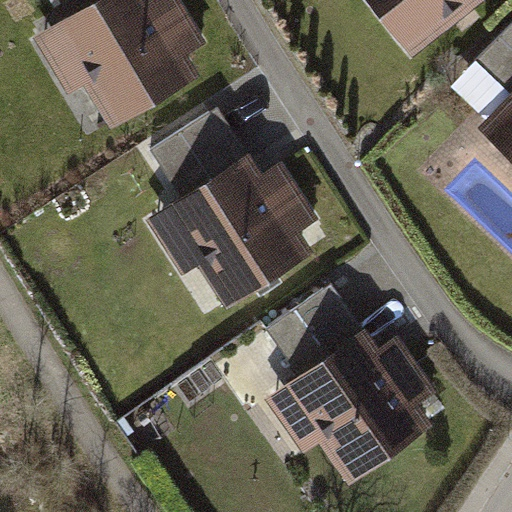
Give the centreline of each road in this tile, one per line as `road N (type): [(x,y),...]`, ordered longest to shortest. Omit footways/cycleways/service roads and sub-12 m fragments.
road 1 (residential): [(511,372),(464,345),(236,0)]
road 2 (track): [(0,282),(147,511)]
